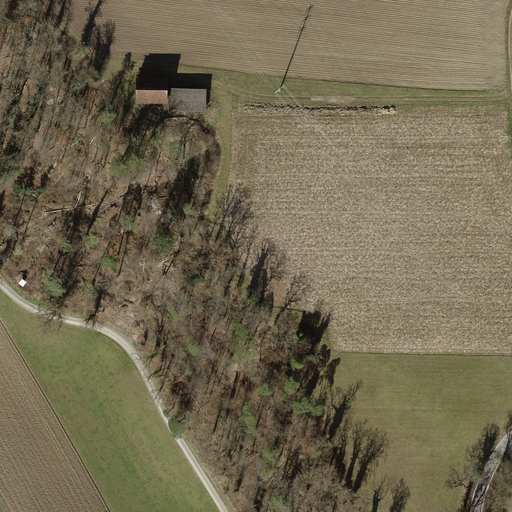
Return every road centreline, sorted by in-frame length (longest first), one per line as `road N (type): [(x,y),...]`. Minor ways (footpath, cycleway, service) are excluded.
road 1 (track): [(511,99),(274,100),(241,93),(169,70),(95,60),(49,0)]
road 2 (track): [(0,280),(37,311),(121,337),(225,511)]
